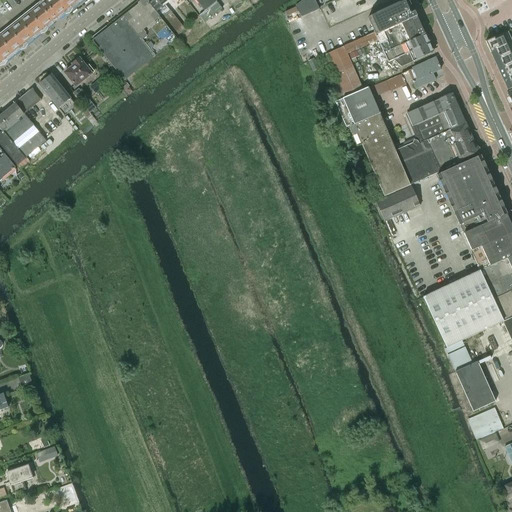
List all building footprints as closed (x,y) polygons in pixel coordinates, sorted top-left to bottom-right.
[(41,0),(0,33),(0,61),(77,0),(41,0)] [(143,0),(123,16),(155,56),(177,39),(176,37),(149,3),(146,0),(143,0)] [(153,0),(149,3),(161,18),(176,37),(185,29),(174,16),(170,11),(165,5),(170,0),(153,0)] [(196,0),(211,19),(223,9),(215,0),(196,0)] [(319,10),(314,0),(302,0),(295,6),(301,18),(319,10)] [(375,35),(376,35),(416,17),(414,12),(413,12),(407,0),(367,18),(375,35)] [(124,81),(155,56),(123,16),(92,41),(124,81)] [(389,51),(425,35),(424,33),(424,34),(416,17),(417,17),(416,17),(376,35),(388,62),(393,60),(389,51)] [(511,40),(508,32),(485,42),(490,53),(511,42),(511,40)] [(389,51),(393,60),(429,43),(425,35),(389,51)] [(511,42),(490,53),(494,62),(511,53),(511,42)] [(429,43),(393,60),(401,67),(433,53),(429,43)] [(344,98),(357,92),(356,88),(361,86),(344,47),(325,55),(344,98)] [(511,53),(494,62),(498,71),(511,64),(511,53)] [(412,69),(385,81),(371,87),(375,96),(389,91),(390,92),(412,81),(416,89),(435,80),(432,73),(441,69),(435,58),(412,69)] [(86,68),(79,59),(72,64),(73,66),(64,73),(75,87),(91,74),(93,72),(89,66),(86,68)] [(314,59),(308,61),(313,71),(318,69),(314,59)] [(511,64),(498,71),(503,80),(511,76),(511,64)] [(52,75),(39,85),(58,109),(59,109),(63,115),(75,105),(71,99),(52,75)] [(511,76),(503,80),(507,90),(511,88),(511,76)] [(99,80),(90,87),(95,94),(104,86),(99,80)] [(357,92),(344,98),(334,102),(345,127),(379,113),(368,87),(357,92)] [(41,100),(33,90),(0,116),(0,128),(2,132),(0,133),(0,144),(17,165),(25,159),(25,158),(28,156),(31,159),(40,151),(38,148),(46,141),(24,114),(41,100)] [(412,126),(416,125),(457,106),(452,94),(406,114),(412,126)] [(465,123),(457,106),(416,125),(423,142),(465,123)] [(91,115),(86,109),(82,113),(87,119),(91,115)] [(459,165),(480,156),(480,155),(479,152),(479,148),(476,146),(465,123),(423,142),(419,144),(418,141),(414,139),(412,143),(395,151),(379,114),(348,127),(357,146),(361,144),(384,197),(410,186),(409,185),(453,166),(456,165),(456,166),(458,165),(459,165)] [(0,180),(16,168),(0,148),(0,180)] [(463,234),(463,233),(506,214),(480,156),(459,165),(458,165),(456,166),(456,165),(453,166),(454,168),(438,175),(437,175),(463,234)] [(384,222),(420,206),(411,187),(375,202),(384,222)] [(463,233),(471,251),(511,232),(511,227),(506,214),(463,233)] [(390,220),(384,222),(387,230),(393,227),(390,220)] [(471,251),(480,270),(480,271),(511,256),(511,232),(471,251)] [(493,299),(495,298),(511,290),(511,256),(480,271),(486,285),(487,285),(493,299)] [(502,322),(505,320),(495,298),(493,299),(487,285),(486,285),(480,271),(480,270),(423,297),(446,348),(502,322)] [(505,320),(511,318),(511,317),(511,290),(495,298),(505,320)] [(511,317),(511,318),(505,320),(502,322),(511,343),(511,317)] [(476,362),(454,372),(472,412),(494,402),(476,362)] [(29,374),(18,378),(22,389),(33,385),(29,374)] [(0,410),(8,407),(3,393),(0,394),(0,410)] [(496,409),(468,420),(476,441),(504,430),(496,409)] [(46,438),(41,440),(44,447),(49,445),(46,438)] [(511,467),(511,444),(502,449),(511,468),(511,467)] [(54,448),(37,454),(39,462),(57,456),(54,448)] [(31,479),(33,478),(28,465),(27,465),(22,467),(23,468),(8,473),(12,485),(10,485),(13,493),(25,489),(23,482),(31,479)] [(511,482),(501,488),(511,511),(511,482)] [(10,511),(6,500),(0,502),(0,511),(10,511)]
